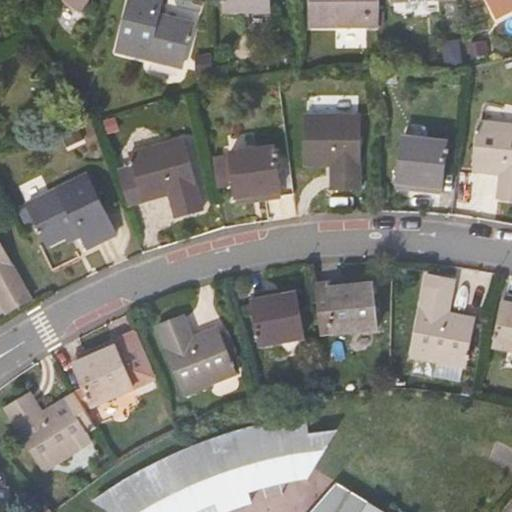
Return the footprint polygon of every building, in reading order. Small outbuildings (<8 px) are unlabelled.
[(67,0),(79,9),(86,0),(67,0)] [(162,0),(129,0),(117,51),(182,68),(193,22),(159,14),(162,0)] [(223,0),(224,9),(270,10),(269,0),(223,0)] [(379,26),(379,0),(310,0),(311,26),(379,26)] [(511,0),(490,0),(498,16),(511,9),(511,0)] [(495,40),(476,42),(478,55),(496,52),(495,40)] [(360,116),(304,116),(304,161),(332,162),(332,189),(360,189),(360,116)] [(511,124),(480,121),(475,166),(501,169),(498,197),(511,198),(511,124)] [(184,138),(131,152),(143,195),(168,188),(176,216),(203,209),(184,138)] [(447,143),(403,138),(398,183),(428,186),(427,191),(442,193),(447,143)] [(274,148),(231,155),(237,199),(265,195),(266,199),(281,197),(274,148)] [(31,206),(23,210),(30,222),(37,219),(49,244),(80,228),(89,247),(118,233),(89,175),(30,204),(31,206)] [(0,238),(0,298),(1,299),(26,285),(0,238)] [(344,283),(329,285),(335,335),(379,330),(374,285),(345,288),(344,283)] [(413,359),(437,363),(461,367),(466,368),(474,323),(447,318),(453,290),(426,285),(413,359)] [(267,294),(253,296),(261,346),(304,338),(297,294),(268,299),(267,294)] [(511,297),(505,297),(496,345),(511,348),(511,297)] [(231,359),(221,335),(220,332),(195,342),(184,316),(158,326),(186,395),(238,374),(231,359)] [(229,332),(221,335),(231,359),(238,356),(229,332)] [(113,343),(85,355),(87,360),(115,348),(113,343)] [(85,394),(77,397),(84,410),(133,389),(115,348),(87,360),(85,355),(71,361),(85,394)] [(461,367),(437,363),(435,377),(458,381),(461,367)] [(84,410),(77,397),(43,418),(26,390),(1,405),(44,472),(91,443),(77,421),(87,414),(84,410)] [(162,511),(160,507),(174,499),(181,511),(187,511),(214,500),(218,511),(251,500),(248,493),(279,485),(274,466),(289,461),(294,481),(304,478),(331,433),(307,438),(304,420),(261,427),(220,442),(220,445),(186,456),(159,469),(163,477),(147,486),(142,475),(118,489),(96,505),(108,511),(162,511)] [(349,511),(385,454),(353,434),(305,511),(349,511)] [(364,511),(396,461),(385,454),(349,511),(364,511)] [(302,511),(294,481),(289,461),(274,466),(279,485),(280,490),(286,511),(302,511)] [(280,490),(279,485),(248,493),(251,500),(280,490)] [(215,511),(218,511),(214,500),(187,511),(181,511),(174,499),(160,507),(162,511),(215,511)]
